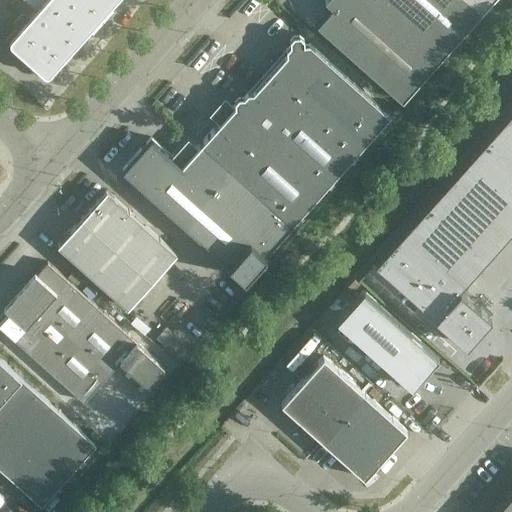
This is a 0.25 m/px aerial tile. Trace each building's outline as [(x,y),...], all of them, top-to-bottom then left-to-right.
[(32,0),(39,6),(30,16),(14,33),(11,37),(11,43),(14,48),(41,72),(46,74),(51,72),(54,69),(115,0),(32,0)] [(441,54),(380,0),(325,0),(332,6),(317,23),(402,99),(441,54)] [(481,9),(470,0),(380,0),(441,54),(481,9)] [(489,0),(470,0),(481,9),(489,0)] [(389,113),(309,41),(303,42),(303,36),(299,33),(293,33),(289,37),(290,43),(286,47),(286,52),(252,90),(247,90),(243,94),(238,95),(234,99),(234,105),(202,141),(292,221),(389,113)] [(511,107),(375,262),(465,343),(490,315),(459,287),(511,228),(511,107)] [(292,221),(202,141),(181,164),(151,137),(123,168),(243,276),(292,221)] [(128,305),(176,252),(106,189),(58,243),(128,305)] [(0,325),(84,400),(120,359),(146,383),(163,364),(47,260),(0,313),(0,325)] [(362,290),(335,320),(411,387),(437,356),(362,290)] [(279,403),(321,441),(364,393),(322,356),(279,403)] [(0,467),(41,504),(96,443),(0,357),(0,467)] [(364,393),(321,441),(363,478),(405,431),(364,393)] [(511,511),(511,491),(492,511),(511,511)]
